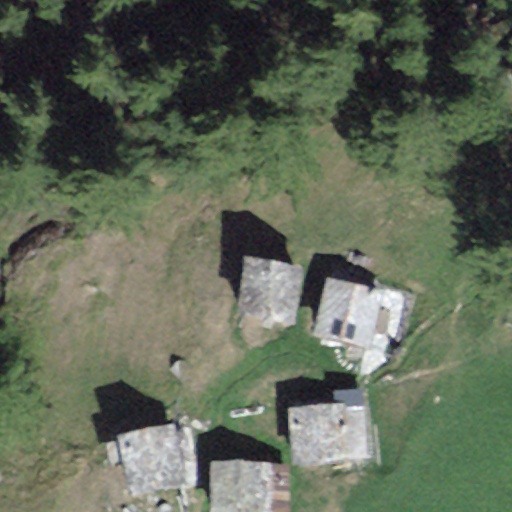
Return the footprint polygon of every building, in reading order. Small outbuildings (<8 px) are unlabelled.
[(297,261),(239,259),(236,325),(295,328),(297,261)] [(374,288),(322,282),(316,339),(365,346),(374,288)] [(346,409),(288,411),(290,469),(347,467),(346,409)] [(173,424),(115,432),(124,498),(182,489),(173,424)] [(279,511),(280,462),(214,462),(213,511),(279,511)]
